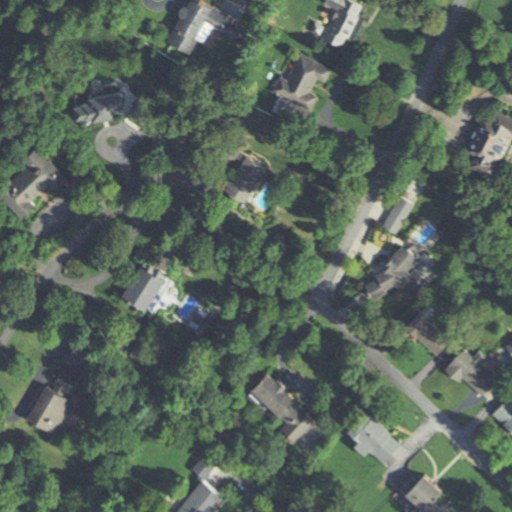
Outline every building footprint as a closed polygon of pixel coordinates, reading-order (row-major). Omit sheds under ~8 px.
[(183,0),(165,44),(192,55),(206,25),(220,31),(227,14),(194,0),(183,0)] [(347,39),(363,6),(350,0),(322,0),(321,3),(333,9),(319,38),(341,49),(346,38),(347,39)] [(329,68),(298,53),(285,79),(278,76),(270,91),(309,110),(316,95),(308,91),(314,79),(322,83),(329,68)] [(464,153),(472,157),(468,166),(493,176),(509,137),(511,138),(511,119),(483,108),(464,153)] [(242,146),(225,131),(212,146),(229,161),(242,146)] [(0,183),(0,199),(18,217),(61,173),(34,148),(0,183)] [(222,191),(242,202),(262,166),(242,155),(222,191)] [(380,226),(394,234),(412,205),(397,197),(380,226)] [(360,286),(376,301),(415,260),(399,245),(360,286)] [(117,292),(139,308),(162,277),(140,261),(117,292)] [(448,340),(418,310),(402,325),(433,355),(448,340)] [(144,348),(137,342),(128,352),(136,359),(144,348)] [(456,383),(460,379),(478,396),(495,378),(479,362),(482,359),(474,351),(470,356),(462,348),(441,368),(456,383)] [(42,383),(22,418),(51,434),(70,400),(64,396),(75,376),(58,366),(47,386),(42,383)] [(314,420),(264,371),(246,390),(283,425),(277,430),(291,444),(314,420)] [(511,405),(505,398),(490,413),(511,435),(511,405)] [(399,443),(366,409),(344,430),(355,441),(352,445),(363,456),(368,450),(380,462),(399,443)] [(439,491),(417,471),(399,490),(423,511),(447,511),(450,509),(435,496),(439,491)] [(171,511),(208,511),(220,498),(199,480),(171,511)]
